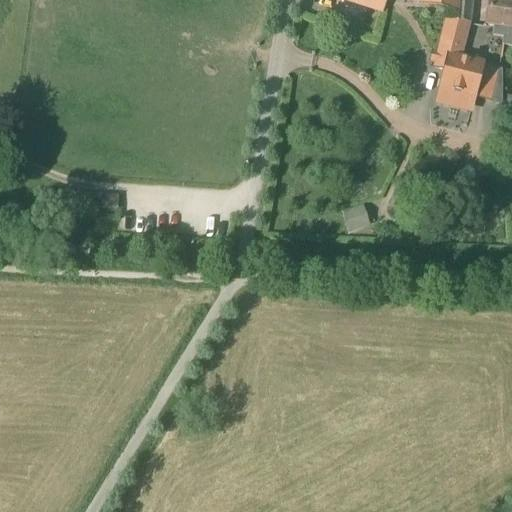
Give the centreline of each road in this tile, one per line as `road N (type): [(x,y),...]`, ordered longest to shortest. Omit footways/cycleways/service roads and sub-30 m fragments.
road 1 (track): [(511,301),(234,281)]
road 2 (track): [(234,281),(92,511)]
road 3 (residential): [(255,196),(283,0)]
road 4 (track): [(0,155),(73,187),(156,194)]
